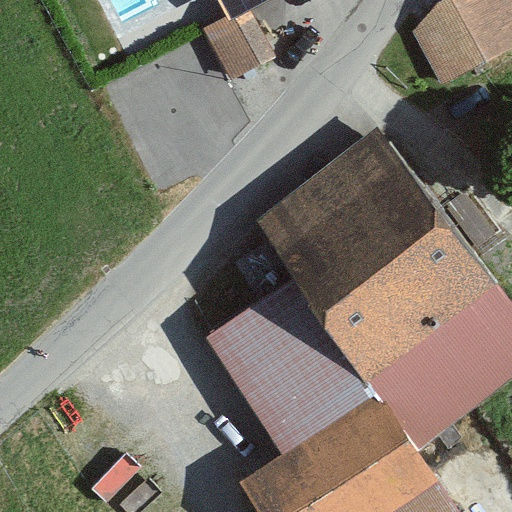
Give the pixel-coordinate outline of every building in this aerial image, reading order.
[(215,0),(227,20),(264,0),(215,0)] [(511,0),(438,0),(414,29),(442,87),(511,52),(511,0)] [(248,66),(227,20),(202,32),(223,78),(248,66)] [(511,318),(366,122),(241,215),(288,264),(405,438),(511,358),(511,318)] [(455,511),(405,438),(288,264),(190,330),(269,448),(227,477),(250,511),(455,511)]
